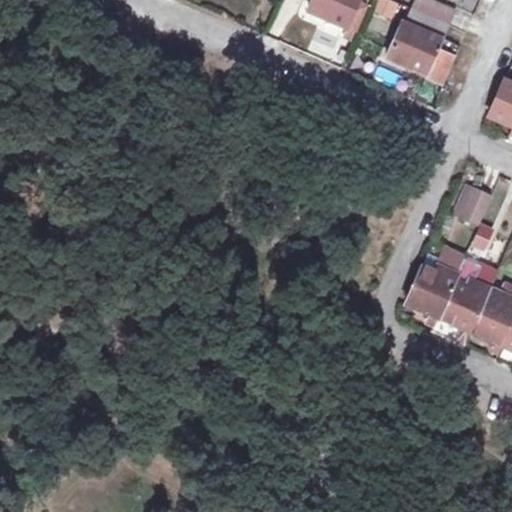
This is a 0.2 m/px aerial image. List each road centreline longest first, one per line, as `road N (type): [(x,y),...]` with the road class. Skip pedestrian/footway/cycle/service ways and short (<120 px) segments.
road 1 (residential): [(140,0),(458,136)]
road 2 (residential): [(458,136),(382,322),(511,379)]
road 3 (residential): [(511,16),(458,136)]
